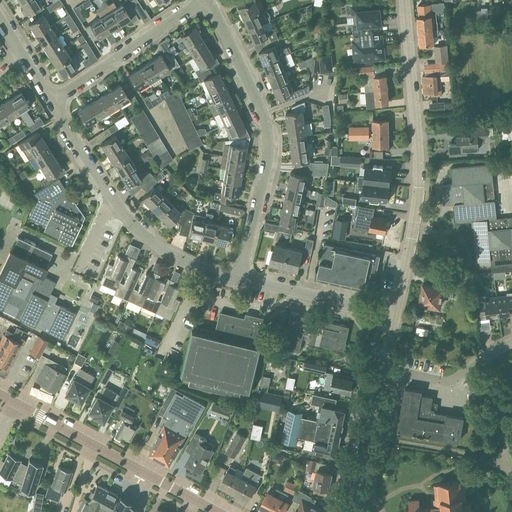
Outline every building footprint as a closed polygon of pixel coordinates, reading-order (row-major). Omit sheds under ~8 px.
[(25,17),(28,15),(43,5),(40,0),(27,0),(21,4),(24,9),(21,11),(25,17)] [(57,0),(47,7),(51,12),(63,4),(60,0),(57,0)] [(144,10),(139,2),(137,0),(132,0),(131,1),(139,14),(144,10)] [(245,0),(247,4),(239,8),(244,19),(260,12),(255,1),(257,0),(245,0)] [(133,11),(127,1),(122,4),(117,7),(114,2),(108,6),(121,26),(131,19),(128,14),(133,11)] [(431,5),(432,13),(439,13),(439,15),(445,15),(444,4),(431,5)] [(417,17),(419,31),(433,30),(438,30),(437,22),(432,22),(432,13),(431,5),(418,6),(419,17),(417,17)] [(500,5),(487,7),(490,22),(502,20),(500,5)] [(82,22),(87,18),(79,6),(74,10),(82,22)] [(122,29),(121,26),(108,6),(97,12),(101,17),(110,32),(115,29),(117,32),(122,29)] [(367,6),(353,7),(355,34),(353,34),(379,32),(378,25),(381,25),(380,19),(380,16),(381,16),(381,11),(380,11),(379,9),(368,10),(367,6)] [(271,21),(266,10),(260,12),(244,19),(249,31),(271,21)] [(31,17),(34,21),(29,24),(35,35),(50,25),(44,15),(39,18),(36,14),(31,17)] [(101,17),(85,27),(90,36),(93,40),(98,37),(99,39),(110,32),(101,17)] [(278,38),(274,29),(271,21),(249,31),(255,43),(262,39),(264,44),(278,38)] [(310,22),(309,31),(317,31),(318,22),(310,22)] [(74,33),(79,29),(76,24),(70,27),(74,33)] [(42,45),(57,36),(50,25),(35,35),(42,45)] [(179,43),(183,40),(187,48),(203,39),(196,27),(176,39),(179,43)] [(438,30),(433,30),(419,31),(420,46),(434,44),(434,35),(438,35),(438,30)] [(379,32),(353,34),(353,35),(355,34),(356,42),(354,42),(354,47),(358,47),(359,57),(367,56),(368,60),(384,58),(383,45),(380,45),(379,32)] [(80,43),(86,40),(82,35),(77,38),(80,43)] [(57,36),(42,45),(49,56),(60,48),(64,46),(57,36)] [(276,46),(281,43),(283,43),(280,37),(278,38),(264,44),(267,49),(259,52),(264,64),(285,55),(289,54),(286,47),(278,51),(276,46)] [(187,48),(194,58),(209,48),(203,39),(187,48)] [(95,54),(87,42),(82,45),(89,57),(95,54)] [(458,78),(470,78),(470,43),(458,43),(458,78)] [(64,46),(60,48),(49,56),(55,66),(70,57),(64,46)] [(171,51),(168,47),(163,50),(170,62),(176,59),(174,56),(178,53),(175,48),(171,51)] [(189,60),(195,71),(199,77),(211,69),(208,63),(215,59),(209,48),(194,58),(189,60)] [(447,52),(435,53),(436,63),(448,62),(447,52)] [(160,76),(170,69),(161,55),(150,61),(160,76)] [(285,55),(264,64),(269,75),(285,69),(290,67),(285,55)] [(319,56),(321,72),(331,71),(329,55),(319,56)] [(62,76),(77,67),(70,57),(55,66),(62,76)] [(312,58),(307,60),(304,61),(306,66),(309,65),(311,70),(317,71),(319,58),(312,58)] [(174,69),(180,66),(176,59),(170,62),(174,69)] [(163,82),(160,76),(150,61),(140,68),(149,83),(152,88),(163,82)] [(437,82),(437,72),(449,71),(448,62),(436,63),(429,64),(430,71),(425,72),(426,76),(423,76),(424,93),(432,93),(432,96),(442,95),(441,82),(437,82)] [(0,94),(6,90),(2,84),(18,73),(14,65),(0,74),(0,94)] [(374,66),(360,67),(361,75),(375,74),(374,66)] [(138,89),(149,83),(140,68),(129,75),(138,89)] [(203,86),(206,85),(209,91),(225,83),(219,72),(213,75),(211,69),(199,77),(201,81),(203,86)] [(285,69),(269,75),(273,87),(290,80),(285,69)] [(380,74),(380,77),(368,78),(368,83),(364,83),(365,92),(388,90),(386,76),(385,76),(385,73),(380,74)] [(279,105),(288,101),(303,95),(301,89),(294,92),(292,87),(298,84),(296,78),(290,80),(273,87),(278,99),(277,99),(279,105)] [(130,99),(135,96),(127,83),(122,86),(121,84),(110,91),(119,106),(130,99)] [(209,105),(230,95),(225,83),(209,91),(205,93),(207,98),(206,98),(209,105)] [(160,95),(155,98),(158,103),(163,100),(165,99),(171,95),(168,89),(160,95)] [(388,90),(365,92),(367,108),(377,107),(377,104),(389,103),(388,90)] [(21,91),(10,98),(20,113),(28,126),(34,122),(25,109),(30,106),(21,91)] [(119,106),(110,91),(99,97),(108,112),(119,106)] [(181,98),(177,91),(171,95),(165,99),(168,104),(181,98)] [(214,116),(235,106),(230,95),(209,105),(214,116)] [(89,104),(98,119),(108,112),(99,97),(89,104)] [(20,113),(10,98),(0,104),(0,106),(9,120),(20,113)] [(144,100),(147,104),(150,109),(158,103),(155,98),(150,102),(148,98),(144,100)] [(184,104),(183,103),(181,98),(168,104),(170,110),(184,104)] [(286,113),(288,126),(305,123),(304,112),(306,112),(305,102),(292,107),(293,112),(286,113)] [(445,102),(435,103),(436,110),(446,109),(445,102)] [(98,119),(89,104),(78,110),(87,125),(98,119)] [(173,116),(186,109),(184,104),(170,110),(173,116)] [(0,125),(9,120),(0,106),(0,125)] [(225,125),(241,117),(235,106),(214,116),(219,127),(225,125)] [(143,110),(130,117),(134,122),(146,115),(143,110)] [(191,118),(188,113),(174,119),(177,125),(191,118)] [(146,115),(134,122),(137,127),(149,120),(146,115)] [(228,137),(230,140),(250,137),(241,117),(225,125),(230,136),(228,137)] [(40,118),(28,126),(31,131),(44,123),(40,118)] [(193,124),(191,120),(191,118),(177,125),(180,130),(193,124)] [(120,120),(115,123),(119,129),(123,125),(120,120)] [(140,133),(152,125),(149,120),(137,127),(140,133)] [(374,133),(389,133),(389,120),(374,121),(374,133)] [(110,126),(108,127),(112,133),(114,132),(119,129),(115,123),(110,126)] [(290,138),(307,136),(305,123),(288,126),(290,138)] [(143,138),(156,130),(152,125),(140,133),(143,138)] [(96,135),(99,141),(112,133),(108,127),(96,135)] [(195,127),(182,134),(184,139),(198,133),(195,127)] [(479,143),(482,143),(485,139),(485,136),(488,136),(487,127),(471,128),(471,135),(460,136),(463,154),(467,154),(467,150),(479,149),(479,143)] [(25,135),(22,130),(17,133),(21,138),(25,135)] [(146,143),(159,135),(156,130),(143,138),(146,143)] [(40,137),(36,132),(19,144),(22,149),(27,146),(34,156),(49,147),(42,136),(40,137)] [(13,136),(16,141),(21,138),(17,133),(13,136)] [(184,139),(187,145),(200,138),(198,135),(198,133),(184,139)] [(389,133),(374,133),(374,146),(389,146),(389,133)] [(116,135),(101,144),(108,155),(123,146),(116,135)] [(313,143),(308,143),(307,136),(290,138),(292,151),(314,147),(313,143)] [(463,154),(460,136),(457,136),(458,143),(449,143),(450,155),(463,154)] [(247,147),(246,153),(247,153),(250,137),(230,140),(230,144),(247,147)] [(187,145),(189,150),(203,144),(200,138),(187,145)] [(161,139),(148,147),(151,152),(164,144),(161,139)] [(154,157),(167,149),(164,144),(151,152),(154,157)] [(247,147),(230,144),(227,156),(245,159),(246,153),(247,147)] [(331,147),(330,155),(332,155),(339,155),(339,149),(339,146),(332,145),(332,146),(331,146),(331,147)] [(123,146),(108,155),(114,165),(129,156),(123,146)] [(41,167),(56,157),(49,147),(34,156),(41,167)] [(315,147),(314,147),(292,151),(294,163),(311,160),(310,155),(316,154),(315,147)] [(157,162),(170,154),(167,149),(154,157),(157,162)] [(160,167),(173,160),(170,154),(157,162),(160,167)] [(121,176),(136,167),(129,156),(114,165),(121,176)] [(225,168),(243,171),(245,159),(227,156),(225,168)] [(56,157),(41,167),(48,177),(43,180),(46,186),(59,178),(55,172),(63,168),(56,157)] [(361,159),(342,158),(342,167),(361,168),(361,159)] [(136,167),(121,176),(128,186),(126,188),(131,196),(141,187),(156,175),(153,170),(148,174),(141,163),(136,167)] [(457,222),(473,221),(497,219),(492,164),(452,168),(453,184),(442,185),(443,201),(444,205),(455,204),(457,222)] [(358,181),(389,184),(390,177),(391,177),(392,167),(388,166),(388,168),(383,168),(383,166),(374,165),(374,167),(367,166),(366,177),(359,176),(358,181)] [(243,171),(225,168),(223,181),(240,184),(243,171)] [(24,171),(19,174),(22,179),(28,176),(24,171)] [(160,172),(156,175),(141,187),(147,193),(141,198),(150,207),(163,195),(154,186),(158,182),(164,177),(160,172)] [(289,185),(306,189),(309,176),(292,173),(289,185)] [(58,203),(59,201),(65,188),(59,178),(46,186),(58,203)] [(177,189),(181,185),(177,180),(173,184),(177,189)] [(236,196),(238,196),(240,184),(223,181),(221,193),(215,192),(213,198),(235,203),(234,202),(236,196)] [(389,184),(358,181),(358,187),(364,187),(363,198),(370,199),(370,200),(380,201),(380,200),(385,200),(385,202),(389,202),(390,192),(388,192),(389,184)] [(286,197),(303,201),(306,189),(289,185),(286,197)] [(46,186),(34,194),(37,199),(29,218),(47,227),(58,203),(46,186)] [(72,244),(82,223),(85,217),(66,187),(65,188),(59,201),(58,203),(47,227),(45,231),(72,244)] [(159,216),(172,203),(163,195),(150,207),(159,216)] [(337,202),(325,195),(324,205),(336,207),(337,202)] [(192,196),(190,204),(198,206),(200,198),(192,196)] [(356,198),(344,196),(343,203),(355,205),(356,198)] [(303,201),(286,197),(283,209),(300,213),(303,201)] [(169,225),(170,224),(171,225),(177,221),(181,225),(188,211),(189,210),(185,208),(181,212),(172,203),(159,216),(169,225)] [(242,215),(243,209),(217,203),(216,209),(242,215)] [(345,220),(348,207),(339,205),(336,218),(345,220)] [(356,220),(354,228),(370,231),(385,234),(388,219),(373,216),(375,208),(359,206),(357,206),(354,219),(356,220)] [(280,222),(297,226),(300,213),(283,209),(280,222)] [(206,217),(193,214),(194,213),(188,211),(181,225),(183,226),(181,235),(188,237),(188,236),(200,239),(205,221),(206,217)] [(205,244),(212,245),(217,224),(211,223),(213,215),(206,213),(206,217),(205,221),(200,239),(206,240),(205,244)] [(511,269),(511,217),(497,219),(473,221),(477,261),(491,260),(492,272),(511,269)] [(335,219),(333,237),(346,239),(348,221),(335,219)] [(264,228),(279,231),(280,225),(266,222),(264,228)] [(225,245),(229,227),(217,224),(212,245),(218,247),(219,243),(224,244),(224,245),(225,245)] [(294,228),(280,225),(279,231),(292,234),(294,228)] [(59,297),(50,293),(56,282),(42,275),(52,253),(18,237),(0,275),(0,308),(45,330),(63,339),(76,312),(56,303),(59,297)] [(314,240),(308,239),(305,252),(312,254),(314,240)] [(381,256),(324,243),(317,275),(374,287),(380,260),(381,256)] [(284,267),(289,248),(276,245),(273,257),(271,264),(284,267)] [(289,248),(284,267),(298,271),(303,251),(289,248)] [(119,282),(125,270),(130,257),(127,256),(125,259),(117,256),(114,263),(116,264),(115,267),(109,264),(104,274),(105,275),(101,284),(109,288),(111,285),(116,288),(117,288),(119,282)] [(125,270),(129,272),(135,259),(130,257),(125,270)] [(130,275),(128,274),(124,284),(119,282),(117,288),(116,288),(113,294),(122,298),(123,295),(128,298),(129,298),(133,288),(143,267),(139,266),(137,269),(134,268),(130,275)] [(127,300),(128,300),(136,304),(137,301),(142,304),(143,304),(156,273),(153,272),(151,276),(147,274),(144,281),(142,280),(137,290),(133,288),(129,298),(128,298),(127,300)] [(147,309),(155,313),(156,313),(157,310),(156,310),(170,280),(165,277),(164,281),(158,279),(160,275),(156,273),(143,304),(142,304),(141,306),(142,307),(143,304),(148,307),(147,309)] [(423,283),(420,303),(440,307),(442,295),(450,296),(453,297),(454,291),(456,291),(457,287),(467,289),(471,289),(472,282),(468,281),(448,277),(447,282),(438,280),(432,279),(432,285),(426,284),(423,283)] [(175,310),(180,300),(173,298),(175,295),(177,296),(180,288),(172,285),(174,281),(170,280),(156,310),(157,310),(162,313),(161,315),(170,319),(174,310),(175,310)] [(497,297),(499,315),(507,314),(508,316),(511,315),(511,292),(507,293),(508,296),(497,297)] [(486,296),(479,297),(482,319),(491,318),(491,316),(499,315),(497,297),(486,298),(486,296)] [(138,307),(136,312),(146,316),(148,311),(138,307)] [(300,313),(291,311),(285,340),(284,340),(283,345),(284,346),(283,348),(300,352),(303,338),(310,340),(309,342),(345,350),(345,348),(346,348),(348,342),(347,342),(350,327),(312,318),(307,317),(299,315),(300,313)] [(250,391),(261,347),(258,346),(265,319),(246,314),(245,318),(221,313),(216,332),(197,327),(196,331),(193,331),(183,375),(192,377),(190,385),(239,397),(241,389),(250,391)] [(104,314),(101,320),(107,322),(110,316),(104,314)] [(114,327),(125,331),(127,325),(116,321),(114,327)] [(0,344),(8,349),(14,340),(16,335),(7,330),(5,335),(0,343),(0,344)] [(8,349),(17,354),(25,340),(16,335),(14,340),(8,349)] [(39,357),(48,341),(39,336),(38,336),(29,352),(39,357)] [(143,340),(142,342),(149,345),(152,339),(145,336),(143,340)] [(112,351),(116,341),(110,339),(106,349),(112,351)] [(8,349),(0,344),(0,355),(3,358),(8,349)] [(17,354),(8,349),(3,358),(12,363),(17,354)] [(67,367),(42,354),(38,362),(44,365),(36,380),(41,383),(55,390),(60,379),(61,380),(63,377),(62,376),(64,373),(65,373),(67,367)] [(74,362),(81,366),(85,358),(79,354),(74,362)] [(3,358),(0,355),(0,366),(8,371),(12,363),(3,358)] [(306,360),(304,369),(325,373),(327,365),(306,360)] [(108,367),(100,381),(105,384),(113,370),(108,367)] [(80,368),(66,394),(71,397),(70,399),(78,404),(79,402),(80,403),(81,401),(83,402),(87,394),(86,393),(89,388),(88,387),(94,376),(80,368)] [(329,372),(325,388),(350,394),(354,378),(329,372)] [(118,394),(104,386),(98,397),(97,397),(96,398),(95,397),(90,405),(92,406),(89,412),(94,414),(93,416),(103,422),(118,394)] [(405,390),(397,430),(412,433),(428,436),(428,435),(459,440),(463,417),(435,412),(437,403),(431,402),(432,397),(421,395),(422,391),(405,388),(404,390),(405,390)] [(259,402),(280,407),(283,395),(261,391),(259,402)] [(177,392),(164,416),(156,432),(160,434),(154,445),(155,445),(151,454),(169,464),(174,456),(176,456),(181,446),(180,445),(188,430),(192,432),(206,405),(185,394),(184,396),(177,392)] [(337,400),(314,395),(312,401),(321,403),(320,408),(322,408),(320,418),(343,423),(343,422),(346,410),(331,407),(332,405),(336,406),(337,400)] [(210,411),(217,415),(221,406),(213,404),(210,411)] [(135,414),(123,408),(118,417),(124,420),(117,432),(116,434),(117,435),(117,436),(120,438),(121,437),(122,437),(123,436),(130,440),(137,427),(131,423),(135,414)] [(303,413),(289,410),(284,433),(298,436),(298,437),(315,441),(325,443),(327,445),(338,447),(344,423),(343,422),(343,423),(320,418),(316,417),(315,421),(302,418),(303,413)] [(208,436),(197,431),(192,441),(198,444),(187,464),(202,472),(214,449),(208,446),(210,443),(205,441),(208,436)] [(246,437),(238,433),(227,453),(235,457),(246,437)] [(298,436),(284,433),(282,442),(296,445),(298,437),(298,436)] [(304,448),(302,454),(313,457),(314,451),(338,456),(340,447),(338,447),(327,445),(325,443),(315,441),(313,451),(304,448)] [(0,473),(11,479),(19,464),(19,463),(21,459),(8,453),(3,461),(0,459),(0,473)] [(283,457),(273,453),(270,460),(280,464),(283,457)] [(19,464),(11,479),(21,484),(19,487),(33,492),(42,463),(29,459),(26,467),(19,464)] [(308,470),(315,471),(317,461),(310,459),(308,470)] [(234,493),(243,477),(234,473),(237,469),(231,465),(228,470),(220,485),(234,493)] [(72,472),(58,467),(52,484),(49,484),(45,496),(58,501),(62,489),(65,490),(72,472)] [(248,467),(243,477),(234,493),(249,500),(257,485),(260,479),(258,479),(261,474),(248,467)] [(332,473),(317,470),(314,486),(315,486),(313,492),(326,495),(328,489),(329,489),(328,489),(331,474),(332,474),(332,473)] [(473,511),(472,511),(471,503),(472,502),(471,500),(469,502),(466,502),(465,489),(466,489),(466,481),(460,481),(460,480),(438,482),(439,483),(434,484),(436,498),(432,498),(431,497),(430,499),(431,500),(432,507),(420,508),(419,500),(408,501),(408,509),(404,510),(404,511),(473,511)] [(299,486),(289,481),(285,489),(295,494),(299,486)] [(83,501),(77,511),(96,511),(107,491),(98,486),(88,504),(83,501)] [(269,492),(261,507),(262,507),(261,508),(267,511),(285,511),(284,511),(289,502),(288,502),(289,499),(287,498),(289,494),(277,488),(274,494),(269,492)] [(294,499),(300,503),(306,493),(299,489),(294,499)] [(107,491),(98,509),(102,511),(107,511),(114,500),(116,495),(107,491)] [(39,511),(43,493),(35,492),(31,511),(39,511)] [(306,493),(300,503),(295,511),(326,511),(313,505),(316,499),(306,493)] [(107,511),(137,511),(139,509),(130,504),(130,503),(131,502),(129,502),(125,500),(125,499),(121,497),(119,496),(119,497),(119,498),(118,501),(117,502),(114,500),(107,511)]
